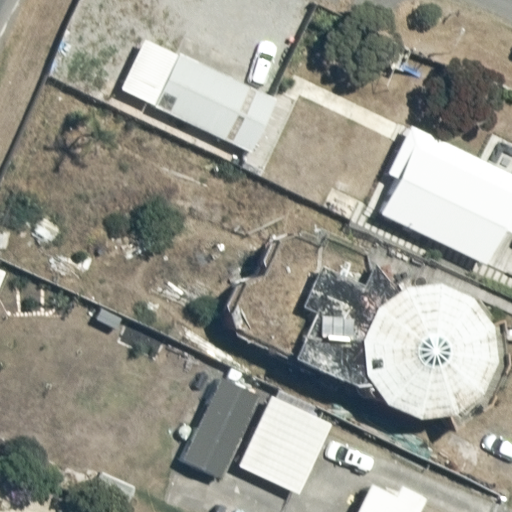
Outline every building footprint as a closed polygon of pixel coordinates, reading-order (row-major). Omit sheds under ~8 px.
[(187,33),(177,54),(143,37),(119,87),(255,154),(283,98),(245,79),(251,65),(187,33)] [(511,233),(511,171),(425,129),(384,213),(495,267),(511,233)] [(503,375),(507,354),(505,333),(496,314),(482,299),(464,288),(443,284),(422,286),(403,295),(387,309),(377,328),(373,348),(375,369),(384,389),(398,404),(417,414),(437,419),(458,416),(477,408),(493,393),(503,375)] [(227,482),(267,391),(220,371),(180,461),(227,482)] [(267,391),(233,467),(299,496),(333,420),(267,391)] [(355,511),(424,511),(432,495),(378,470),(360,509),(357,508),(357,509),(355,511)]
